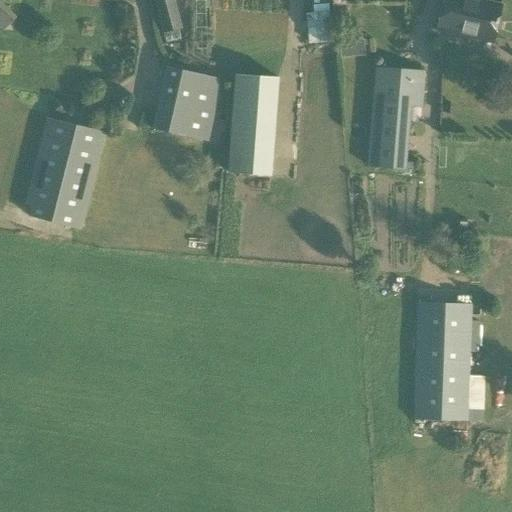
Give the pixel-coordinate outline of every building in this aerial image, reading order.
[(181,29),(173,0),(152,0),(162,34),(181,29)] [(491,44),(495,26),(500,6),(473,0),(443,0),(436,31),(491,44)] [(0,3),(0,25),(2,27),(13,16),(0,3)] [(305,14),(308,44),(331,42),(328,12),(305,14)] [(353,53),(353,41),(340,42),(340,54),(353,53)] [(206,142),(220,80),(166,68),(152,130),(206,142)] [(426,73),(378,68),(368,166),(405,170),(411,105),(422,106),(426,73)] [(234,75),(227,174),(271,177),(278,78),(234,75)] [(26,214),(31,215),(69,225),(71,215),(81,218),(102,133),(43,117),(21,203),(29,205),(26,214)] [(482,409),(466,409),(468,352),(477,352),(478,323),(469,323),(469,304),(416,302),(412,420),(465,422),(482,422),(482,409)]
